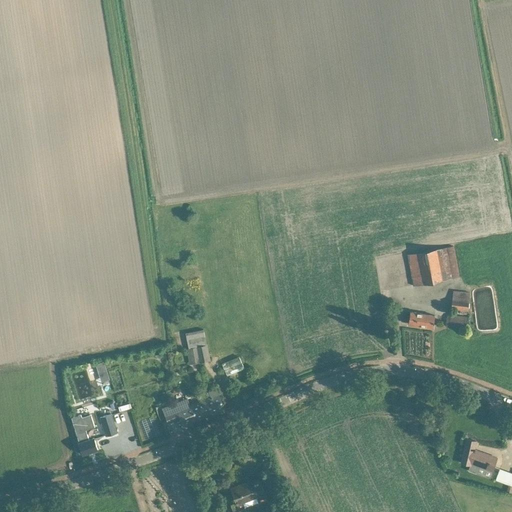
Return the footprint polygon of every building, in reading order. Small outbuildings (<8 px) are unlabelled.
[(454,246),(407,255),(413,286),(460,278),(454,246)] [(470,293),(453,291),(451,309),(467,311),(470,293)] [(410,311),(410,314),(408,324),(433,328),(435,316),(410,311)] [(467,317),(447,315),(446,325),(466,327),(467,317)] [(190,365),(210,361),(203,329),(185,333),(188,348),(186,349),(190,365)] [(104,362),(96,364),(99,374),(102,381),(110,379),(107,371),(104,362)] [(207,407),(210,414),(225,408),(216,389),(204,394),(206,399),(209,407),(207,407)] [(198,419),(192,405),(191,405),(188,398),(162,408),(168,423),(179,419),(181,426),(198,419)] [(198,419),(210,414),(207,407),(209,407),(206,399),(192,405),(198,419)] [(112,414),(100,417),(106,436),(117,433),(112,414)] [(80,415),(71,418),(75,428),(79,442),(79,443),(80,445),(83,454),(98,449),(95,440),(94,438),(89,439),(86,430),(92,428),(94,427),(90,415),(81,417),(80,415)] [(466,439),(464,449),(461,462),(471,465),(471,463),(492,471),(497,457),(483,453),(483,454),(477,453),(477,450),(476,450),(476,448),(475,448),(476,441),(475,443),(466,441),(467,439),(466,439)] [(266,497),(260,479),(246,485),(246,486),(243,487),(242,485),(231,489),(237,504),(257,496),(258,500),(266,497)] [(278,511),(274,498),(267,500),(271,511),(278,511)]
